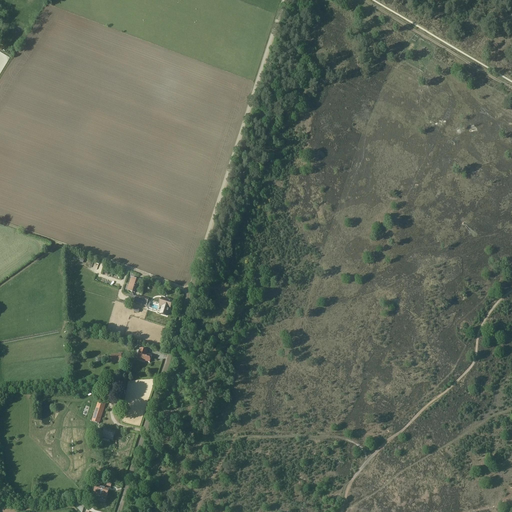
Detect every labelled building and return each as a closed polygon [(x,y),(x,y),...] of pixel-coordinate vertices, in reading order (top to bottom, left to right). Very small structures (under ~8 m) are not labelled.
[(129,286),(127,291),(133,293),(137,280),(131,278),(129,286)] [(132,294),(128,296),(129,300),(134,301),(133,303),(146,307),(148,302),(135,298),(134,297),(132,294)] [(162,298),(159,306),(163,307),(161,314),(167,316),(169,308),(170,309),(172,301),(162,298)] [(140,349),(137,360),(145,362),(145,361),(150,363),(152,356),(147,354),(147,351),(140,349)] [(111,354),(111,361),(111,363),(122,362),(122,354),(111,354)] [(99,398),(91,421),(99,424),(107,401),(99,398)] [(105,428),(103,437),(113,440),(115,431),(105,428)] [(96,486),(93,495),(101,497),(106,498),(107,495),(109,490),(105,489),(106,489),(106,486),(111,487),(111,484),(107,483),(102,481),(101,487),(96,486)]
